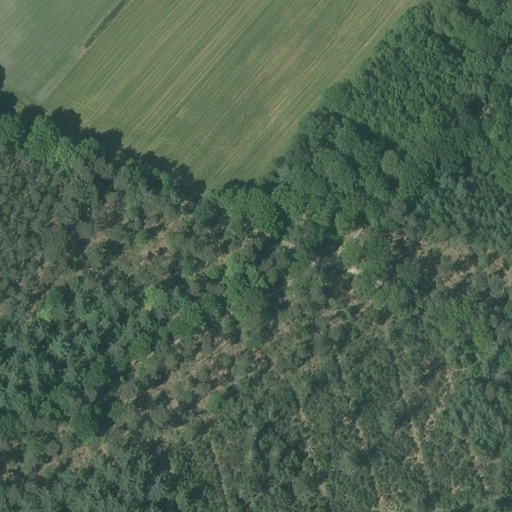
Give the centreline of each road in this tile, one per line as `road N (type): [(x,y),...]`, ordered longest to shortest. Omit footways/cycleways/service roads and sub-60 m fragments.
road 1 (track): [(0,429),(325,260),(511,39)]
road 2 (track): [(511,328),(344,269),(0,123)]
